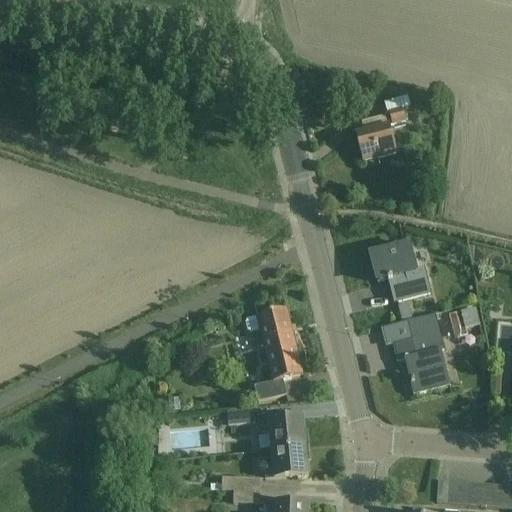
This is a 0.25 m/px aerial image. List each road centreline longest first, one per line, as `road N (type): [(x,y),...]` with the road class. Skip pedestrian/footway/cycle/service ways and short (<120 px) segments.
road 1 (residential): [(364,440),(271,77)]
road 2 (unclassified): [(231,39),(12,0)]
road 3 (residential): [(511,451),(364,440)]
